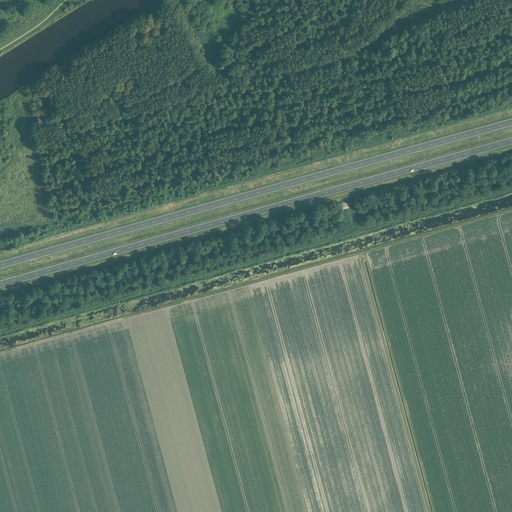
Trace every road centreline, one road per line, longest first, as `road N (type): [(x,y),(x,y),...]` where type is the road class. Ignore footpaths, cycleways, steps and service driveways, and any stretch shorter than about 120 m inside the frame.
road 1 (trunk): [(0,285),(511,142)]
road 2 (trunk): [(511,123),(0,265)]
